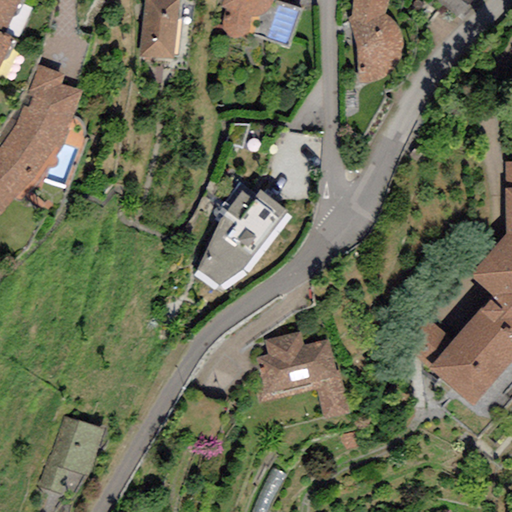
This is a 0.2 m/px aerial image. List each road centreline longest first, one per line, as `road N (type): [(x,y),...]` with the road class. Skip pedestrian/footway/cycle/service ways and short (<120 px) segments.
road 1 (residential): [(347,212),(304,264),(226,319),(175,373),(96,511)]
road 2 (residential): [(493,0),(443,54),(347,212)]
road 3 (residential): [(329,0),(331,165),(347,212)]
